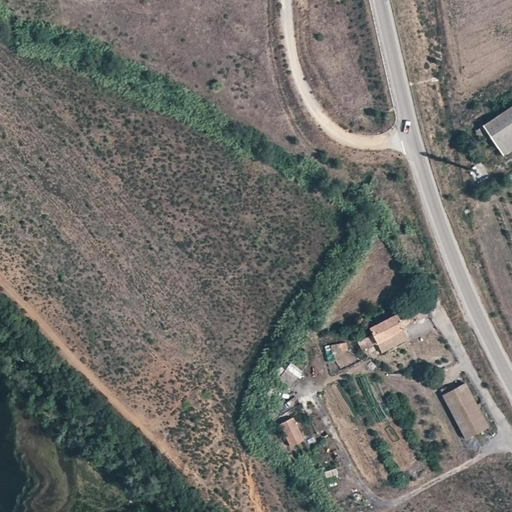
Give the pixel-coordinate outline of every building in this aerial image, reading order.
[(511,107),(477,131),(482,138),(488,134),(504,156),(511,150),(511,107)] [(469,169),(479,184),(492,175),(482,161),(469,169)] [(358,336),(364,349),(392,335),(411,321),(404,312),(396,316),(396,314),(358,336)] [(357,326),(345,327),(345,337),(357,337),(357,326)] [(332,354),(348,352),(347,343),(331,345),(332,354)] [(280,377),(293,385),(303,372),(290,363),(280,377)] [(488,427),(465,383),(442,394),(466,439),(488,427)] [(279,424),(291,446),(304,440),(293,417),(279,424)] [(326,477),(338,475),(336,469),(325,471),(326,477)]
